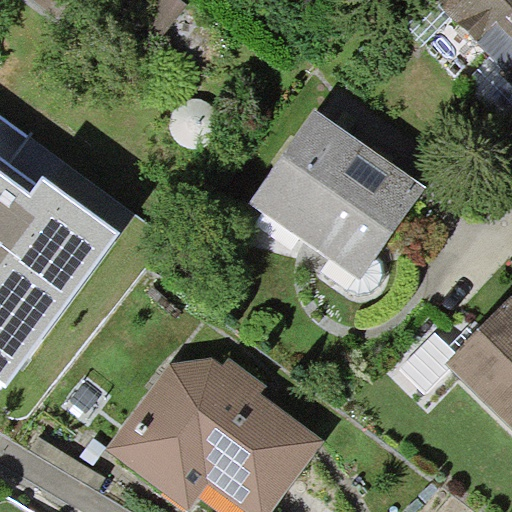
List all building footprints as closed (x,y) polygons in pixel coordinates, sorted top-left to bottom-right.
[(57,0),(19,0),(42,19),(57,0)] [(511,0),(438,0),(511,68),(511,0)] [(383,157),(318,113),(255,203),(363,278),(426,186),(383,157)] [(30,197),(0,174),(0,378),(6,383),(118,233),(44,179),(30,197)] [(511,303),(450,368),(511,427),(511,303)] [(245,511),(270,511),(327,443),(261,394),(268,384),(245,369),(228,356),(173,362),(109,449),(187,509),(210,484),(245,511)]
